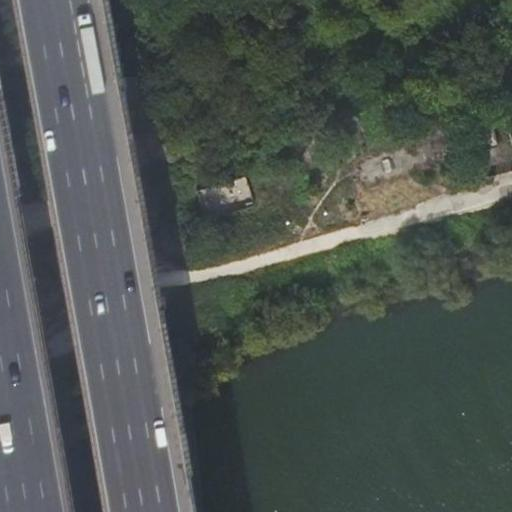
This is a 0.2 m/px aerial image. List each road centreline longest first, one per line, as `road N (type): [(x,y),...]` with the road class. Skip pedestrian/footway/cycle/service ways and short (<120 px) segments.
road 1 (track): [(511,193),(141,297),(0,374)]
road 2 (motorway): [(122,511),(42,0)]
road 3 (unclassified): [(0,38),(24,48),(51,153),(84,237),(141,297)]
